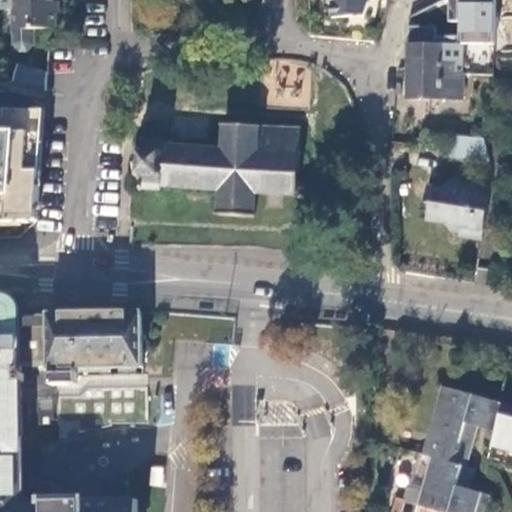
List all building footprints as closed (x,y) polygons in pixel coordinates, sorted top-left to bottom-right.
[(1,0),(2,10),(15,10),(15,44),(22,51),(28,51),(33,45),(33,29),(55,29),(54,0),(1,0)] [(328,0),(328,5),(331,5),(332,20),(364,18),(368,4),(368,0),(328,0)] [(461,27),(455,0),(448,0),(442,2),(409,18),(409,38),(461,27)] [(408,68),(408,100),(463,100),(463,76),(455,76),(455,64),(443,64),(443,45),(408,45),(408,68)] [(49,75),(18,71),(16,85),(46,94),(49,75)] [(0,223),(37,223),(45,116),(1,114),(0,124),(0,123),(0,223)] [(223,150),(165,145),(165,142),(148,141),(145,137),(142,140),(145,143),(144,148),(140,148),(139,151),(136,151),(136,156),(135,156),(134,171),(135,171),(134,177),(138,177),(138,180),(143,181),(142,186),(140,188),(141,191),(144,189),(160,190),(161,186),(175,187),(213,190),(212,199),(220,200),(219,216),(254,218),(255,208),(256,193),(284,195),(295,196),(298,199),(301,197),(298,192),(299,159),(303,156),(299,151),(300,130),(297,130),(297,124),(288,123),(288,130),(261,128),(225,125),(224,144),(223,150)] [(491,162),(484,139),(454,136),(453,159),(491,162)] [(461,241),(481,243),(489,193),(467,190),(460,180),(439,194),(429,192),(427,207),(431,207),(429,224),(448,227),(452,236),(460,237),(461,241)] [(5,298),(0,298),(0,511),(139,511),(140,500),(127,500),(127,503),(121,503),(121,500),(23,502),(23,399),(30,400),(30,426),(51,425),(51,420),(58,420),(58,425),(80,425),(80,433),(113,426),(113,423),(150,423),(149,376),(80,376),(80,369),(144,368),(143,313),(58,315),(53,315),(52,316),(22,316),(20,310),(16,304),(11,300),(5,298)] [(480,424),(497,429),(504,405),(505,400),(445,383),(424,453),(433,456),(467,465),(480,424)] [(497,429),(490,451),(511,457),(511,407),(504,405),(497,429)] [(344,421),(344,453),(360,453),(361,421),(344,421)] [(424,453),(421,452),(409,488),(423,491),(433,456),(424,453)] [(470,487),(476,468),(467,465),(433,456),(423,491),(419,503),(450,511),(482,511),(489,492),(470,487)] [(414,511),(450,511),(419,503),(417,503),(414,511)]
